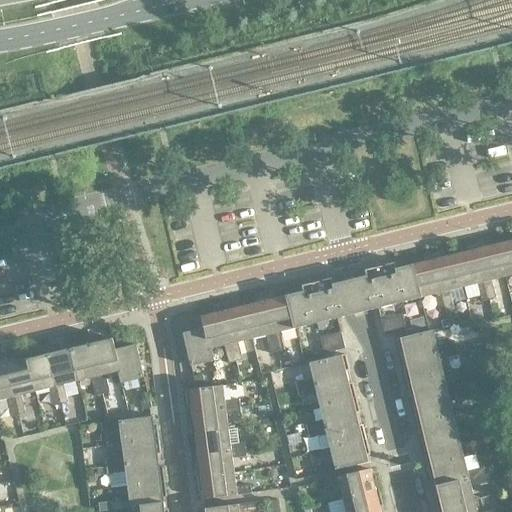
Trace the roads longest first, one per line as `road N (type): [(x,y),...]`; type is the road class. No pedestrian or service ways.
road 1 (residential): [(407,511),(317,149)]
road 2 (unclassified): [(317,149),(0,226)]
road 3 (unclassified): [(511,101),(317,149)]
road 4 (secondary): [(0,38),(170,0)]
